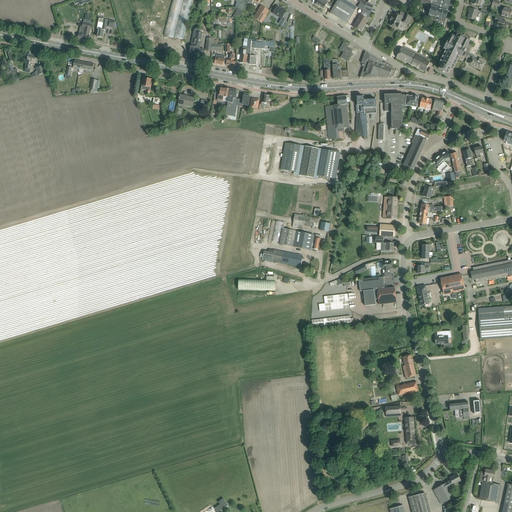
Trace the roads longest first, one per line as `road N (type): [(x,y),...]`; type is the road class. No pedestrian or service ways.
road 1 (primary): [(444,92),(407,84),(292,86),(194,71)]
road 2 (tertiary): [(442,450),(407,308),(408,241)]
road 3 (tertiary): [(313,511),(407,484),(442,450)]
road 4 (unclassified): [(362,43),(406,71),(485,97)]
road 5 (residential): [(190,78),(61,54)]
